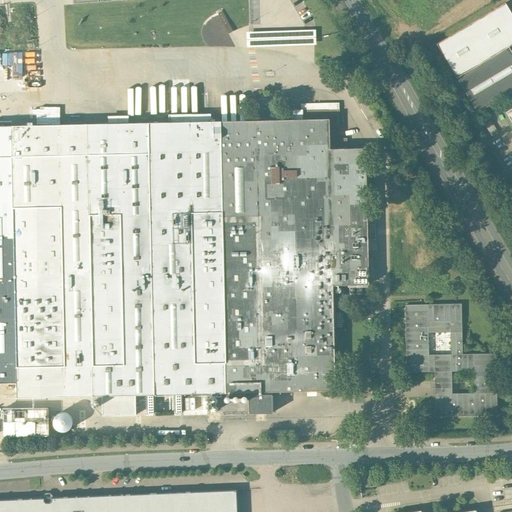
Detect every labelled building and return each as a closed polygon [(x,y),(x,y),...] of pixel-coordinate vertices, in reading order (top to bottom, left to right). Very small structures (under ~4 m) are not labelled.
[(511,14),(505,3),(436,44),(457,78),(509,47),(511,44),(511,14)] [(245,31),(246,46),(315,43),(314,28),(245,31)] [(511,52),(509,47),(457,78),(477,113),(511,92),(511,52)] [(339,109),(301,110),(301,120),(329,119),(339,119),(339,109)] [(210,114),(189,115),(168,115),(168,123),(210,122),(210,114)] [(301,120),(220,122),(226,393),(253,392),(253,394),(250,394),(249,395),(249,396),(249,412),(249,413),(250,413),(251,414),(271,413),(272,413),(273,412),(273,411),(273,395),(272,395),(272,394),(271,394),(269,394),(269,392),(335,390),(333,286),(369,285),(366,149),(347,149),(330,149),(329,119),(301,120)] [(339,119),(329,119),(330,149),(347,149),(347,138),(340,139),(339,119)] [(491,119),(484,123),(491,135),(497,131),(491,119)] [(168,123),(149,123),(155,395),(226,393),(220,122),(210,122),(168,123)] [(149,123),(11,126),(17,398),(155,395),(149,123)] [(496,354),(462,354),(461,304),(405,305),(407,372),(435,372),(436,416),(497,415),(496,354)] [(48,408),(3,409),(4,437),(49,436),(48,408)] [(67,432),(71,416),(56,412),(52,428),(67,432)] [(0,511),(237,511),(237,490),(190,491),(186,491),(186,492),(157,493),(157,492),(150,493),(130,494),(130,493),(126,494),(123,494),(121,494),(111,495),(111,494),(109,494),(109,495),(90,496),(90,495),(88,495),(88,496),(78,496),(76,496),(68,497),(68,496),(64,496),(64,497),(32,498),(30,498),(23,499),(23,498),(18,498),(18,499),(0,499),(0,511)]
